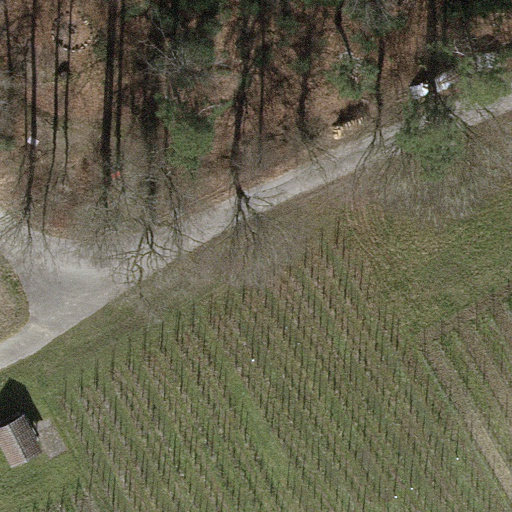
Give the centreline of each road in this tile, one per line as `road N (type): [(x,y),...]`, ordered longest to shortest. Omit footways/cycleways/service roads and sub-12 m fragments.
road 1 (track): [(79,304),(278,187),(511,93)]
road 2 (track): [(0,196),(79,304)]
